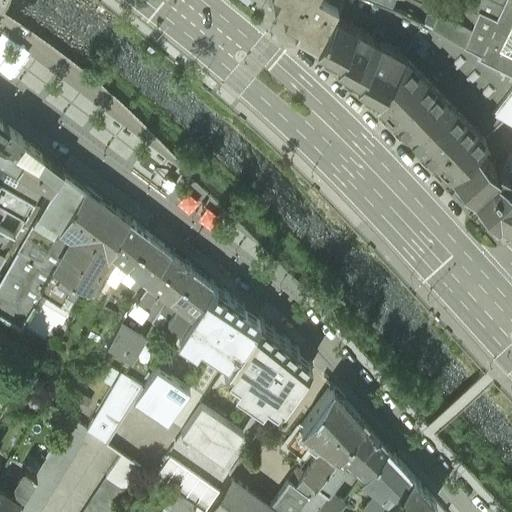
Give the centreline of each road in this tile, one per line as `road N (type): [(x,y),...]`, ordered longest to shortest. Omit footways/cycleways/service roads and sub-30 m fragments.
road 1 (residential): [(476,511),(316,326),(0,74)]
road 2 (primary): [(322,130),(484,303)]
road 3 (primary): [(322,130),(312,102),(194,9)]
road 4 (primary): [(179,30),(292,124),(322,130)]
